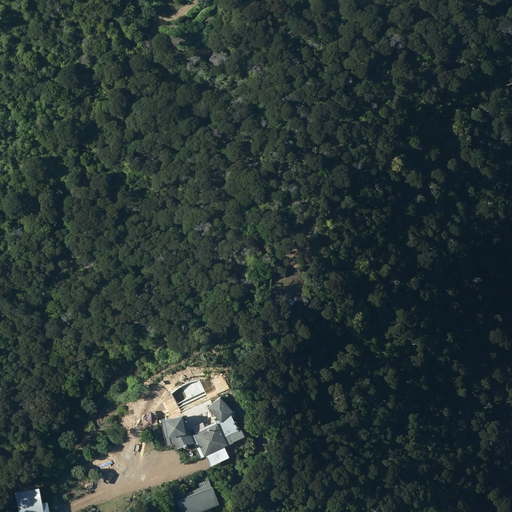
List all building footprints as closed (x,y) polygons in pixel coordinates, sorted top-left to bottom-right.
[(214,13),(206,18),(211,27),(220,21),(214,13)] [(257,373),(262,369),(256,363),(252,368),(257,373)] [(193,443),(201,458),(205,456),(211,466),(229,456),(224,447),(234,442),(230,435),(240,429),(235,420),(234,421),(230,414),(233,412),(220,397),(206,409),(212,420),(196,429),(196,430),(193,432),(186,419),(182,421),(181,415),(164,420),(168,437),(170,437),(176,449),(183,446),(184,447),(193,443)] [(74,402),(66,401),(66,410),(68,410),(68,411),(71,411),(76,406),(74,406),(74,402)] [(176,500),(180,511),(196,511),(200,510),(200,511),(210,511),(209,507),(219,503),(212,486),(211,486),(208,478),(175,492),(178,500),(176,500)] [(15,492),(18,511),(48,511),(47,502),(41,503),(38,487),(15,492)]
